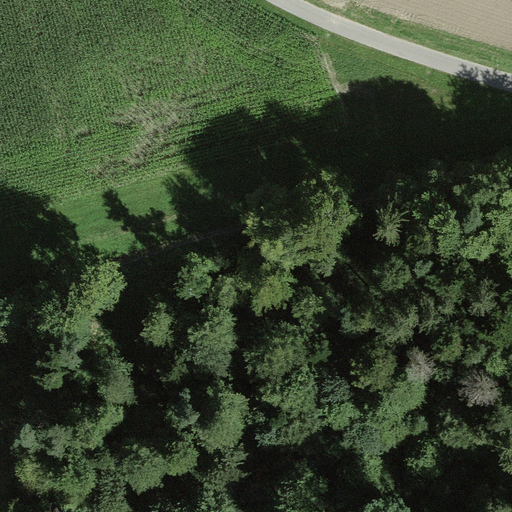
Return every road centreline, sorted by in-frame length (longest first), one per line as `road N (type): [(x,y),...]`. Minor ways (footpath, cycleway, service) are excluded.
road 1 (track): [(0,292),(213,226),(511,165)]
road 2 (unclassified): [(292,0),(357,32),(511,82)]
